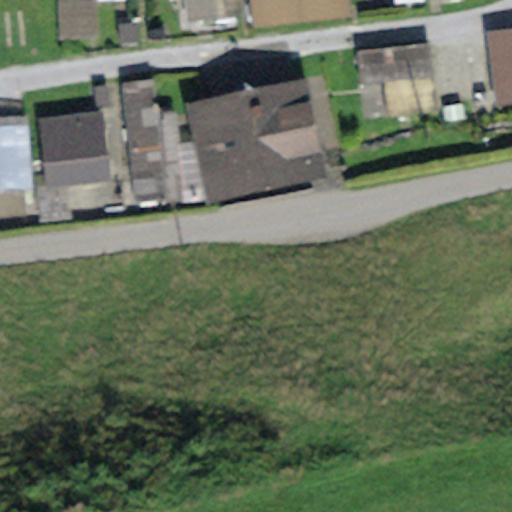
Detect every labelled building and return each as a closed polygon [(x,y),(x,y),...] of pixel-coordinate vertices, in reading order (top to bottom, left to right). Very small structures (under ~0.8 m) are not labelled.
[(233,0),(186,0),(187,19),(234,17),(233,0)] [(356,0),(254,0),(259,29),(359,14),(356,0)] [(511,25),(493,26),(496,100),(511,99),(511,25)] [(385,172),(363,70),(240,97),(263,199),(385,172)] [(47,187),(116,185),(114,115),(45,117),(47,187)] [(33,117),(0,118),(0,211),(37,210),(33,117)]
